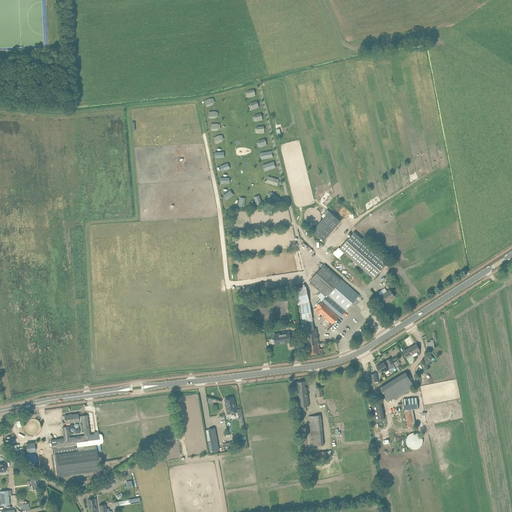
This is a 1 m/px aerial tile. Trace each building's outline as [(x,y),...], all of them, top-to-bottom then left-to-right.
[(248,91),(245,94),(246,98),(250,98),(256,96),(253,89),(248,91)] [(210,99),(205,101),(207,107),(213,105),(214,103),(213,99),(210,99)] [(251,103),(249,106),(250,110),(253,110),(259,108),(257,102),(251,103)] [(255,115),(252,118),(254,122),(257,122),(263,121),(261,114),(255,115)] [(219,136),(213,138),(216,145),(222,142),(224,139),(222,136),(219,136)] [(259,141),(257,143),(258,147),(261,147),(267,145),(264,139),(259,141)] [(273,162),(263,166),(265,172),(275,168),(273,162)] [(227,164),(219,167),(221,172),(229,169),(227,164)] [(279,181),(268,177),(266,184),(278,187),(279,181)] [(230,190),(223,196),(226,201),(234,195),(230,190)] [(272,193),(268,198),(275,204),(279,199),(272,193)] [(259,196),(253,198),(257,206),(262,204),(259,196)] [(329,213),(313,232),(325,242),(341,223),(329,213)] [(354,232),(339,248),(373,278),(388,262),(354,232)] [(344,311),(359,295),(324,264),(309,281),(326,297),(316,306),(317,307),(315,309),(317,312),(316,313),(319,315),(321,313),(332,324),(339,317),(344,311)] [(351,275),(348,279),(355,285),(358,282),(351,275)] [(306,284),(294,287),(298,304),(310,301),(306,284)] [(377,297),(380,301),(383,299),(386,303),(389,301),(388,300),(395,296),(390,289),(380,296),(380,295),(377,297)] [(300,304),(307,345),(308,345),(318,343),(319,343),(316,329),(314,329),(309,302),(300,304)] [(274,334),(274,339),(275,344),(291,342),(289,332),(274,334)] [(320,353),(318,343),(308,345),(309,355),(320,353)] [(416,344),(403,351),(406,357),(419,350),(416,344)] [(428,364),(434,358),(430,353),(423,360),(428,364)] [(384,362),(376,366),(380,372),(384,370),(385,373),(394,367),(392,363),(393,363),(390,358),(387,360),(387,361),(384,362)] [(414,387),(405,372),(380,388),(388,401),(393,399),(394,400),(414,387)] [(297,382),(297,387),(300,410),(305,410),(305,406),(309,406),(306,386),(306,381),(297,382)] [(233,397),(225,399),(226,404),(228,414),(237,412),(235,402),(234,402),(233,397)] [(417,398),(403,399),(404,410),(418,409),(417,398)] [(376,420),(385,419),(383,402),(373,404),(376,420)] [(78,414),(64,416),(66,424),(79,422),(78,417),(78,414)] [(87,415),(78,417),(79,422),(80,422),(82,422),(84,436),(70,437),(68,426),(63,427),(64,438),(56,440),(57,451),(55,452),(56,454),(53,454),(56,476),(59,476),(59,478),(63,478),(64,480),(72,479),(73,482),(100,478),(96,444),(100,444),(99,434),(90,435),(87,415)] [(322,430),(320,415),(308,416),(310,431),(322,430)] [(219,450),(217,440),(215,428),(208,429),(211,442),(209,442),(210,452),(219,450)] [(414,433),(413,433),(411,433),(410,434),(408,436),(407,437),(406,439),(406,442),(407,444),(408,446),(410,448),(412,449),(415,449),(417,449),(419,448),(421,446),(422,444),(423,442),(423,439),(422,437),(420,435),(418,434),(416,433),(414,433)] [(27,442),(27,451),(36,451),(36,442),(27,442)] [(106,490),(115,484),(112,479),(103,485),(106,490)] [(138,485),(135,486),(136,490),(139,489),(140,493),(144,492),(141,480),(137,481),(138,485)] [(9,490),(0,491),(1,506),(10,505),(9,490)] [(88,499),(89,511),(97,511),(95,498),(88,499)]
